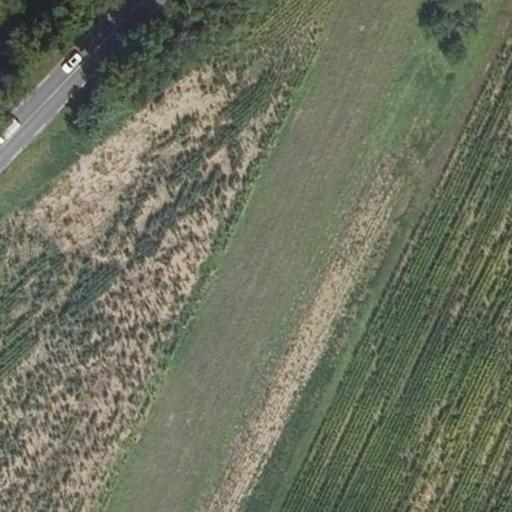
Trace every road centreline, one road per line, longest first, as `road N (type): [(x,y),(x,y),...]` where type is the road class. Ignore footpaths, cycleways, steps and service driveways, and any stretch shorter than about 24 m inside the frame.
road 1 (unclassified): [(234,511),(397,173),(454,143),(511,136)]
road 2 (secondary): [(0,145),(140,0)]
